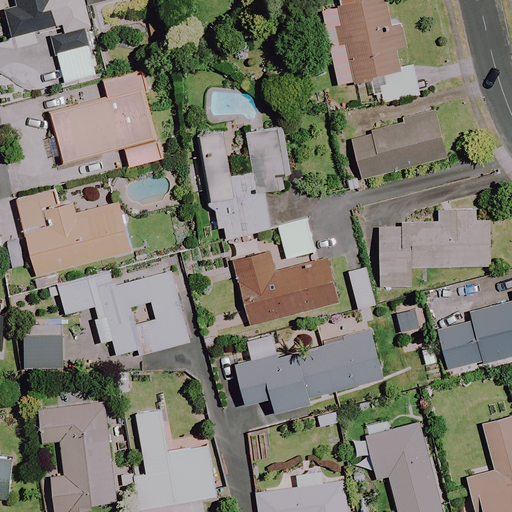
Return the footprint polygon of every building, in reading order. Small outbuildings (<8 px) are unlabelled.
[(62,32),(82,27),(87,26),(80,0),(12,0),(14,7),(2,10),(9,38),(48,28),(60,25),(62,32)] [(369,79),(372,96),(379,95),(380,103),(416,95),(410,65),(398,67),(394,49),(403,48),(398,25),(389,26),(383,0),(336,0),(338,8),(320,12),(336,86),(369,79)] [(48,28),(50,36),(46,37),(51,59),(55,58),(61,83),(94,76),(82,27),(62,32),(60,25),(48,28)] [(159,159),(139,75),(100,85),(104,102),(50,115),(61,162),(123,147),(128,167),(159,159)] [(443,158),(430,111),(401,119),(402,124),(348,138),(359,180),(443,158)] [(290,174),(280,127),(243,134),(251,173),(229,178),(221,135),(198,140),(219,240),(270,230),(262,193),(280,189),(278,177),(290,174)] [(73,211),(72,204),(46,210),(49,225),(22,231),(33,276),(134,252),(121,199),(73,211)] [(422,208),(423,226),(392,227),(375,227),(376,287),(408,286),(408,268),(487,266),(486,224),(474,225),(473,206),(422,208)] [(313,252),(304,219),(275,227),(284,260),(313,252)] [(273,272),(268,252),(230,261),(246,325),(333,304),(322,260),(273,272)] [(373,305),(363,267),(346,272),(355,310),(373,305)] [(187,342),(168,270),(112,285),(108,270),(55,284),(63,314),(92,307),(96,321),(104,319),(113,355),(135,349),(137,355),(187,342)] [(445,372),(511,355),(511,302),(467,313),(469,322),(435,330),(445,372)] [(59,367),(58,325),(20,326),(21,368),(59,367)] [(377,380),(365,332),(230,365),(241,406),(268,398),(272,413),(310,404),(308,397),(377,380)] [(119,502),(109,402),(38,409),(41,443),(58,441),(60,459),(52,460),(57,511),(65,511),(82,510),(81,506),(119,502)] [(167,452),(159,406),(133,411),(144,474),(132,476),(138,510),(215,497),(206,445),(167,452)] [(337,424),(334,410),(315,414),(318,428),(337,424)] [(492,471),(462,478),(470,511),(511,511),(511,419),(511,416),(481,423),(492,471)] [(439,511),(416,423),(363,436),(374,480),(385,477),(393,511),(439,511)] [(274,447),(272,433),(245,437),(248,463),(265,461),(263,449),(274,447)] [(0,499),(9,500),(12,449),(0,447),(0,499)] [(344,511),(341,483),(254,494),(256,511),(344,511)]
